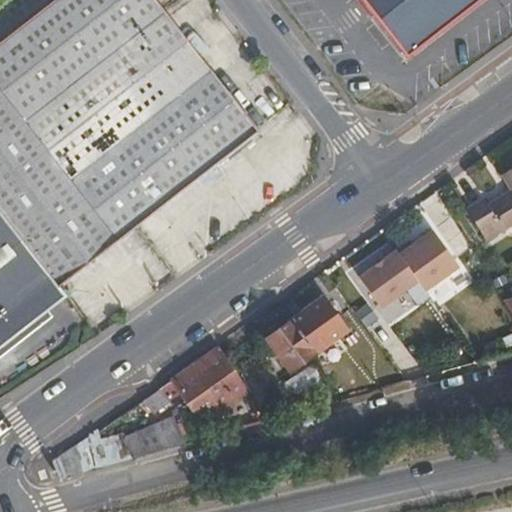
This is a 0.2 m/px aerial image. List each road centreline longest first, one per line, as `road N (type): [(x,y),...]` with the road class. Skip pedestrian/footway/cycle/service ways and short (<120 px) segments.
road 1 (tertiary): [(0,448),(511,92)]
road 2 (unclassified): [(33,511),(511,385)]
road 3 (primary): [(511,455),(264,511)]
